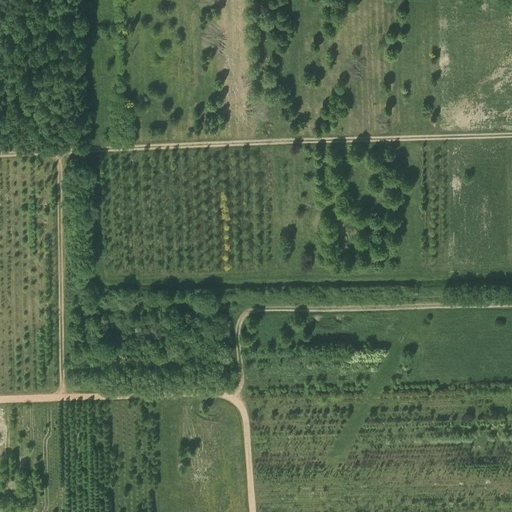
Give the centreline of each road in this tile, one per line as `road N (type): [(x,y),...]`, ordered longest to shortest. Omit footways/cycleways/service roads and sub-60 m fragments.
road 1 (track): [(511,134),(0,154)]
road 2 (track): [(511,303),(249,310),(238,322),(241,384),(226,395)]
road 3 (track): [(251,511),(244,410),(231,395),(0,400)]
